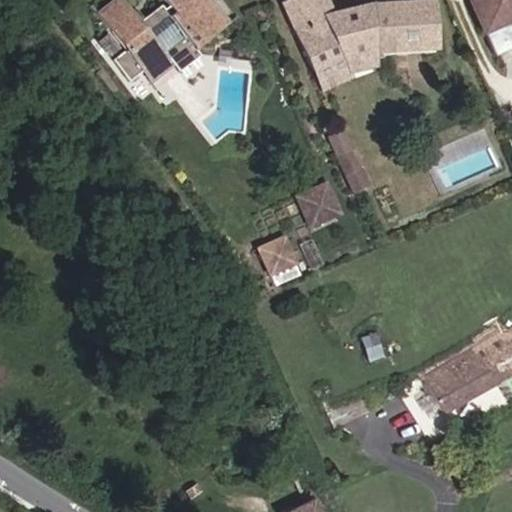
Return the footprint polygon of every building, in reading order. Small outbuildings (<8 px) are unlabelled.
[(166,0),(160,6),(157,2),(135,19),(117,0),(113,0),(97,15),(124,50),(111,61),(128,82),(140,71),(143,76),(166,58),(177,73),(199,55),(194,48),(226,21),(208,0),(166,0)] [(320,0),(277,0),(274,2),(304,67),(342,53),(376,46),(431,44),(429,0),(366,1),(326,13),(320,0)] [(511,0),(465,0),(487,53),(510,44),(500,21),(511,15),(511,0)] [(351,192),(367,186),(346,129),(329,135),(351,192)] [(332,211),(317,184),(292,197),(307,224),(332,211)] [(287,262),(276,237),(252,248),(262,272),(287,262)] [(444,412),(511,369),(511,327),(506,330),(496,330),(493,325),(475,334),(477,343),(422,377),(444,412)] [(271,462),(256,472),(262,481),(275,473),(271,462)] [(198,491),(194,484),(184,491),(189,498),(198,491)] [(320,511),(314,497),(286,511),(320,511)]
